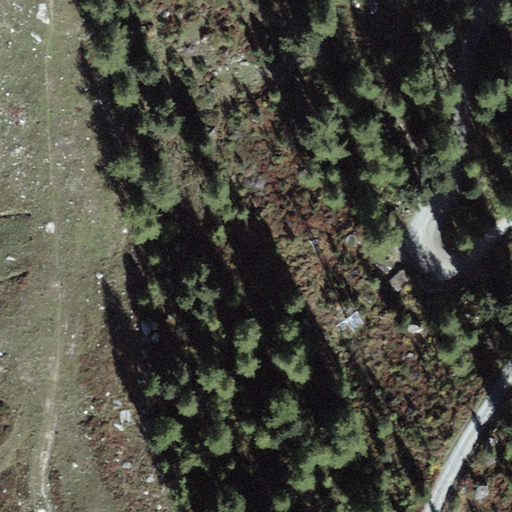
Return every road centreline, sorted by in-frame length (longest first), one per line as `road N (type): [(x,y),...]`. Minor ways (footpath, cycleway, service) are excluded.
road 1 (track): [(495,0),(424,251),(441,275),(472,270),(511,222)]
road 2 (track): [(511,368),(436,511)]
